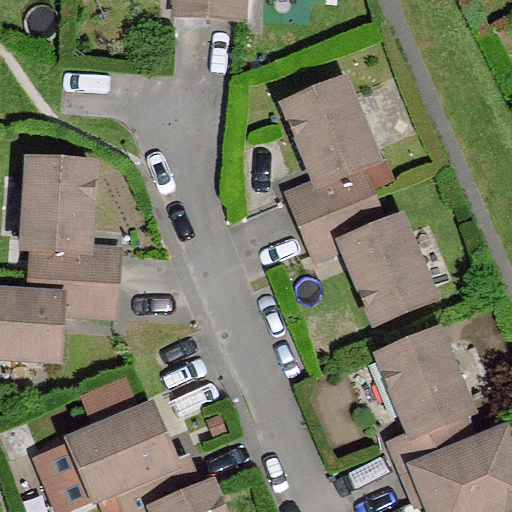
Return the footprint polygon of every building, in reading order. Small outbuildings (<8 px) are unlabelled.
[(176,0),(175,19),(208,22),(209,0),(176,0)] [(209,0),(208,22),(241,24),(242,0),(209,0)] [(291,203),(303,233),(373,204),(361,177),(377,170),(344,89),(288,112),(319,192),(291,203)] [(30,288),(114,289),(116,258),(106,257),(85,257),(87,172),(25,171),(22,258),(31,258),(30,288)] [(384,233),(373,204),(303,233),(317,263),(344,252),(377,330),(435,306),(401,227),(384,233)] [(114,289),(30,288),(30,305),(0,303),(0,365),(59,367),(60,322),(114,326),(114,289)] [(406,479),(476,450),(464,422),(472,419),(439,340),(381,363),(413,442),(394,450),(406,479)] [(108,422),(154,409),(143,376),(98,389),(108,422)] [(165,511),(200,497),(187,466),(176,471),(153,416),(72,450),(96,507),(120,496),(125,511),(165,511)] [(476,450),(406,479),(420,511),(429,507),(430,511),(511,511),(511,445),(508,437),(476,450)] [(220,511),(212,492),(200,497),(165,511),(220,511)]
